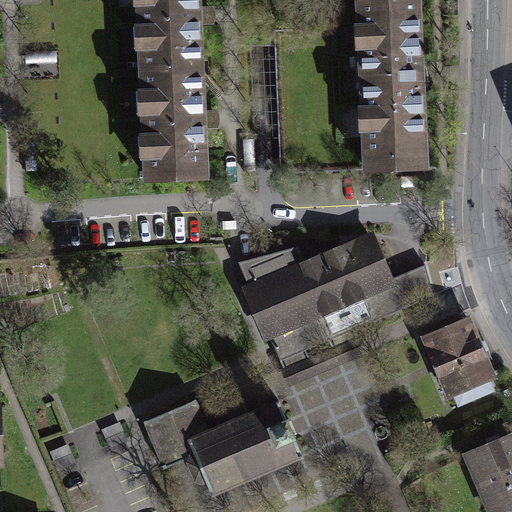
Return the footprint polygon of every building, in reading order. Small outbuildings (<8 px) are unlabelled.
[(201,68),(197,0),(127,0),(131,72),(201,68)] [(422,170),(417,0),(360,0),(366,172),(422,170)] [(207,175),(201,68),(131,72),(137,179),(207,175)] [(401,309),(371,237),(251,288),(281,359),(401,309)] [(427,337),(456,405),(496,388),(468,320),(427,337)] [(197,451),(216,495),(303,457),(279,405),(206,437),(193,406),(148,426),(166,465),(197,451)] [(511,511),(511,449),(509,442),(467,458),(487,511),(511,511)]
